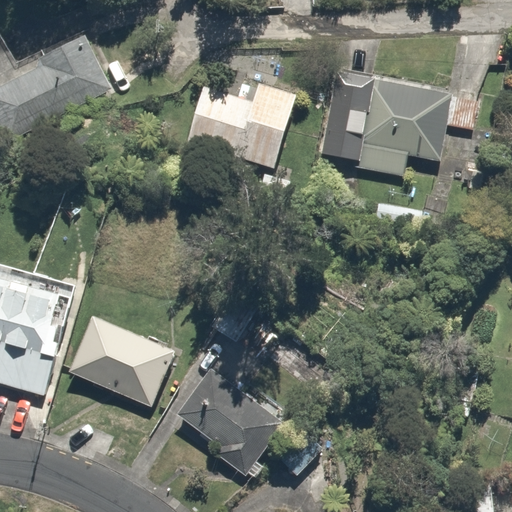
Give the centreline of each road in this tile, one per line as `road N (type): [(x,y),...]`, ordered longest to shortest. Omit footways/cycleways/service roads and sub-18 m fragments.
road 1 (residential): [(511,19),(197,38)]
road 2 (residential): [(0,461),(70,479),(124,511)]
